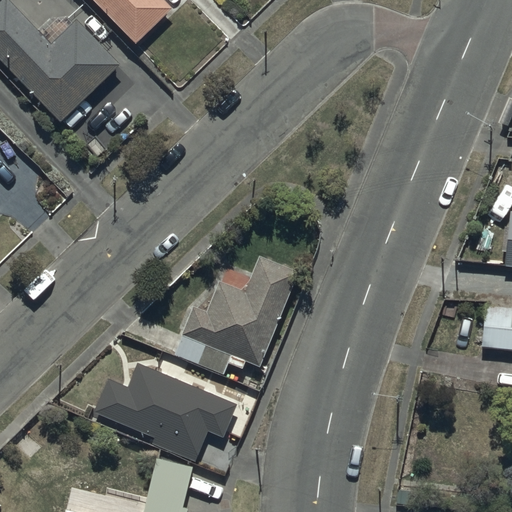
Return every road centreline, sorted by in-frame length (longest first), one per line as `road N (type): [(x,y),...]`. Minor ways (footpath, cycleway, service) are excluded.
road 1 (residential): [(0,363),(310,56),(348,30),(396,30),(464,56)]
road 2 (tertiary): [(315,511),(329,423),(370,284),(464,56)]
